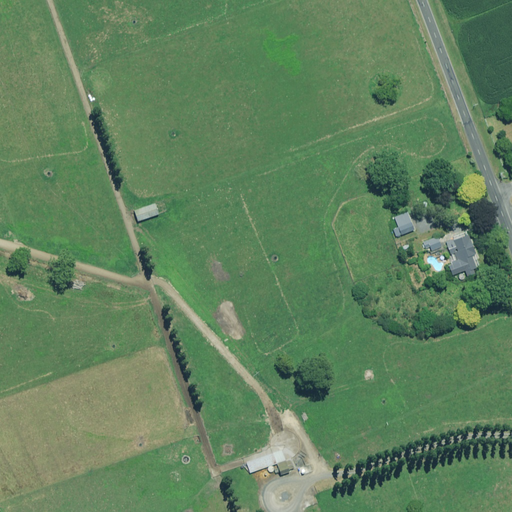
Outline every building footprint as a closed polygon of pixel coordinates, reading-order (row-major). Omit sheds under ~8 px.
[(160,214),(157,203),(135,210),(139,221),(160,214)] [(414,230),(409,216),(395,221),(397,227),(392,229),(395,237),(414,230)] [(475,254),(468,235),(446,243),(450,255),(453,262),(448,264),(452,275),(465,271),(467,277),(479,272),(473,255),(475,254)] [(442,248),(438,237),(422,243),(429,261),(434,259),(447,254),(444,247),(442,248)] [(287,469),(281,451),(246,463),(249,473),(277,464),(279,472),(287,469)] [(313,471),(311,466),(298,469),(300,474),(313,471)]
